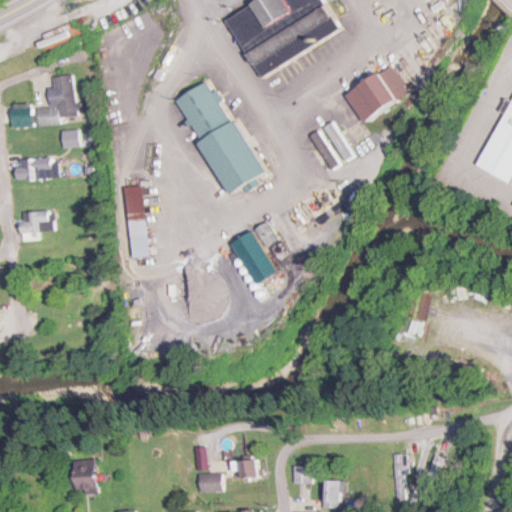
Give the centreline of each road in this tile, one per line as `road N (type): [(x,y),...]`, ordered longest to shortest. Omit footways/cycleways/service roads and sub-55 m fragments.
road 1 (residential): [(511,413),(298,441),(280,462),(284,511)]
road 2 (residential): [(0,136),(17,322)]
